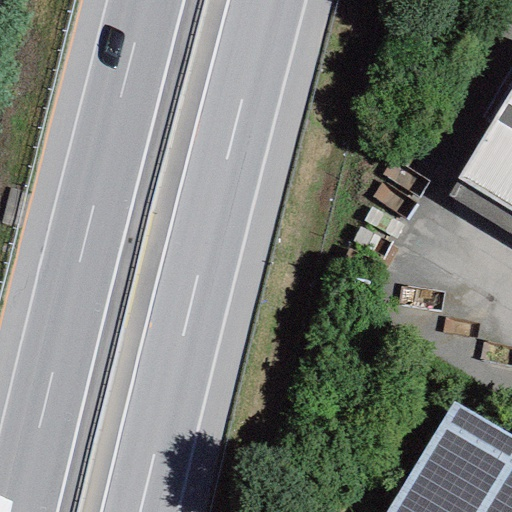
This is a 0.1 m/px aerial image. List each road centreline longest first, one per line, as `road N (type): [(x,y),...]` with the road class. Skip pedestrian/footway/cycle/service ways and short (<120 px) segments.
road 1 (motorway): [(136,511),(266,0)]
road 2 (motorway): [(144,0),(19,511)]
